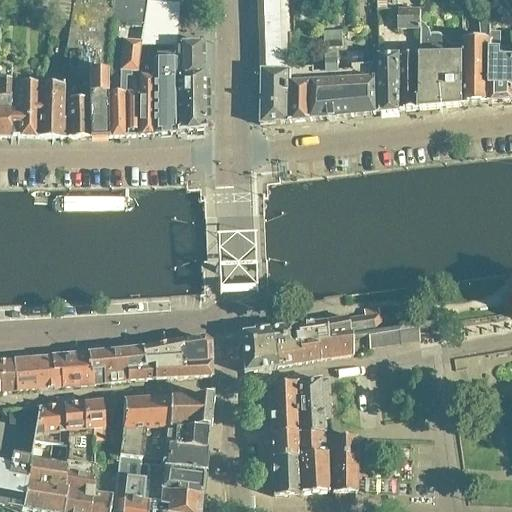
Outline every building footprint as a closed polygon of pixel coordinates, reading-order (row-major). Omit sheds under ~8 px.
[(53,20),(58,0),(32,0),(31,18),(53,20)] [(70,22),(73,0),(59,0),(55,21),(70,22)] [(106,96),(111,26),(113,0),(73,0),(70,22),(66,49),(75,50),(79,55),(78,68),(89,68),(89,140),(108,139),(106,96)] [(143,28),(147,2),(120,0),(113,0),(111,26),(143,28)] [(291,76),(288,0),(257,0),(260,76),(291,76)] [(176,47),(177,44),(179,4),(164,3),(147,2),(143,28),(140,45),(155,46),(163,47),(176,47)] [(421,24),(420,11),(397,11),(397,31),(421,31),(421,24)] [(494,104),(494,34),(493,23),(490,23),(489,12),(476,13),(477,29),(479,29),(481,41),(462,41),(462,47),(463,58),(462,58),(462,107),(488,104),(494,104)] [(462,107),(462,58),(463,58),(462,47),(458,47),(452,47),(449,45),(445,40),(443,37),(440,36),(431,36),(430,33),(427,29),(423,24),(421,24),(421,31),(418,55),(420,111),(448,108),(462,107)] [(325,50),(343,49),(342,33),(324,34),(325,50)] [(511,102),(511,49),(502,50),(500,34),(494,34),(494,104),(511,102)] [(138,78),(137,67),(140,50),(140,45),(123,44),(121,83),(120,95),(125,95),(125,93),(137,92),(138,78)] [(204,77),(204,44),(177,44),(176,47),(176,61),(176,78),(179,78),(204,77)] [(155,46),(140,45),(140,50),(137,67),(138,78),(137,92),(138,94),(137,138),(152,137),(152,78),(152,62),(154,51),(155,46)] [(89,140),(89,68),(78,68),(79,55),(69,55),(69,67),(67,121),(67,141),(89,140)] [(376,80),(375,64),(352,66),(352,71),(338,71),(337,55),(325,55),(326,72),(314,73),(313,68),(292,69),(292,72),(292,84),(314,83),(314,84),(334,82),(376,80)] [(420,111),(418,55),(398,56),(399,113),(420,111)] [(399,113),(398,56),(379,57),(379,84),(379,115),(399,113)] [(178,135),(176,78),(176,61),(164,61),(152,62),(152,78),(152,137),(178,135)] [(0,82),(11,83),(11,68),(0,67),(0,82)] [(289,124),(290,73),(262,72),(261,127),(289,124)] [(205,132),(204,77),(179,78),(176,78),(178,135),(205,132)] [(376,116),(376,81),(373,81),(291,86),(290,124),(376,116)] [(0,140),(11,141),(11,139),(11,85),(11,83),(0,82),(0,140)] [(21,86),(11,85),(11,139),(37,140),(38,87),(21,86)] [(62,120),(63,88),(38,87),(37,140),(67,141),(67,121),(62,120)] [(137,138),(138,94),(125,95),(126,139),(137,138)] [(126,139),(125,95),(120,95),(106,96),(108,139),(126,139)] [(511,166),(424,175),(426,195),(511,186),(511,166)] [(404,179),(304,189),(306,209),(406,199),(404,179)] [(57,212),(130,210),(132,208),(133,203),(132,198),(130,196),(62,196),(54,197),(52,204),(53,210),(57,212)] [(42,198),(0,197),(0,217),(42,218),(42,198)] [(382,333),(378,310),(363,312),(364,318),(347,320),(347,319),(346,319),(347,323),(342,324),(341,322),(326,324),(327,341),(367,335),(382,333)] [(319,363),(316,346),(315,346),(315,345),(314,343),(327,341),(326,324),(291,330),(291,329),(279,331),(279,330),(255,333),(242,335),(244,375),(256,374),(257,374),(257,373),(278,370),(301,366),(319,363)] [(392,333),(393,346),(414,345),(414,332),(392,333)] [(353,358),(352,339),(333,342),(336,361),(353,358)] [(211,364),(209,345),(203,340),(195,342),(195,343),(182,345),(184,366),(211,364)] [(336,361),(333,342),(315,345),(315,346),(316,346),(319,363),(336,361)] [(184,366),(182,345),(142,352),(143,370),(154,368),(169,367),(184,366)] [(143,370),(142,352),(132,354),(87,359),(88,374),(104,373),(126,371),(143,370)] [(88,374),(87,359),(13,364),(17,393),(39,391),(38,377),(61,376),(62,389),(104,386),(104,373),(88,374)] [(0,394),(17,393),(13,364),(0,365),(0,394)] [(184,366),(169,367),(170,381),(170,382),(212,379),(211,364),(184,366)] [(170,381),(169,367),(154,368),(155,382),(170,381)] [(155,382),(154,368),(143,370),(144,383),(155,382)] [(144,383),(143,370),(126,371),(127,384),(144,383)] [(127,384),(126,371),(104,373),(104,386),(127,384)] [(62,389),(61,376),(38,377),(39,391),(62,389)] [(332,420),(329,381),(270,388),(271,434),(271,437),(298,437),(322,436),(324,436),(323,421),(332,420)] [(208,430),(211,397),(170,400),(168,429),(208,430)] [(168,429),(170,400),(169,400),(124,403),(119,460),(140,462),(142,439),(152,440),(153,429),(164,429),(168,429)] [(106,443),(103,404),(83,405),(83,432),(90,432),(91,444),(106,443)] [(83,432),(83,405),(63,407),(63,433),(67,433),(83,432)] [(63,433),(63,407),(39,409),(36,409),(37,410),(38,410),(34,436),(63,433)] [(36,409),(8,412),(9,426),(34,424),(36,409)] [(206,451),(208,430),(168,429),(164,429),(163,434),(168,435),(167,449),(206,451)] [(93,466),(91,444),(90,432),(83,432),(67,433),(63,492),(67,492),(63,511),(89,511),(91,499),(92,493),(93,494),(93,466)] [(108,432),(106,447),(116,447),(117,432),(108,432)] [(67,433),(63,433),(34,436),(29,462),(27,474),(21,511),(63,511),(67,492),(63,492),(67,433)] [(328,495),(326,441),(323,442),(322,436),(298,437),(303,496),(328,495)] [(303,496),(298,437),(271,437),(272,457),(273,498),(287,497),(303,496)] [(357,495),(357,439),(332,439),(332,495),(357,495)] [(204,473),(206,451),(167,449),(165,470),(204,473)] [(21,511),(27,474),(29,462),(11,458),(9,469),(0,467),(0,508),(19,511),(20,511),(21,511)] [(200,511),(202,497),(164,494),(164,485),(165,470),(139,467),(140,462),(119,460),(115,492),(113,511),(200,511)] [(202,497),(204,478),(204,475),(204,473),(165,470),(164,485),(164,494),(202,497)] [(109,511),(112,501),(91,499),(89,511),(109,511)]
